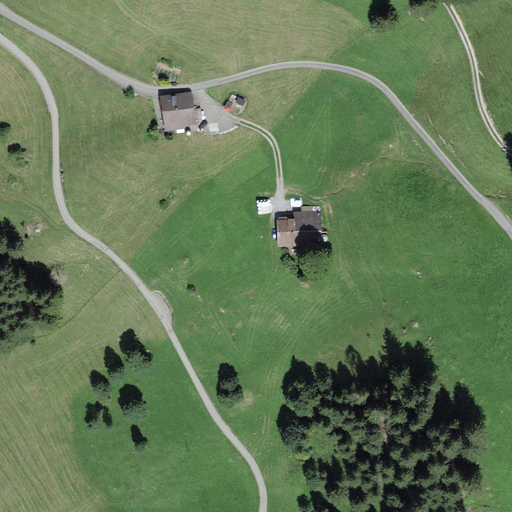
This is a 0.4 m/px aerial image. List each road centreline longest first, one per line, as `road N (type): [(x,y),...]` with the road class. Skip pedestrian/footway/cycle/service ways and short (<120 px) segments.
road 1 (unclassified): [(0,6),(133,88),(194,85),(267,63),(324,57),(378,74),(511,230)]
road 2 (tertiary): [(0,39),(42,80),(68,222),(120,262),(156,306),(252,465),(261,511)]
